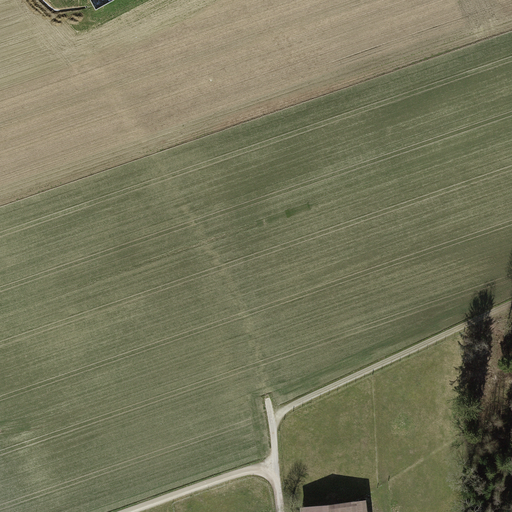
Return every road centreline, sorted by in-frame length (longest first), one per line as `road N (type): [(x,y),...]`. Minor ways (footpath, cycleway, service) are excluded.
road 1 (track): [(273,415),(511,308)]
road 2 (track): [(134,511),(276,467)]
